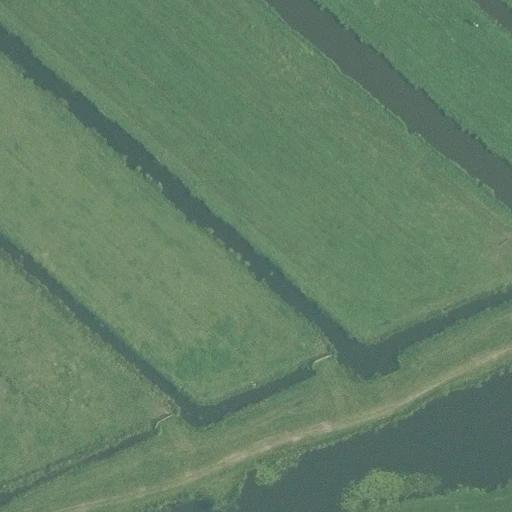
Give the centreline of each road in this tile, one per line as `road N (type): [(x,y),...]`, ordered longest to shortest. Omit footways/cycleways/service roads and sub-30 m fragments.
road 1 (track): [(511,345),(371,414),(52,511)]
road 2 (track): [(201,469),(167,420),(8,288)]
